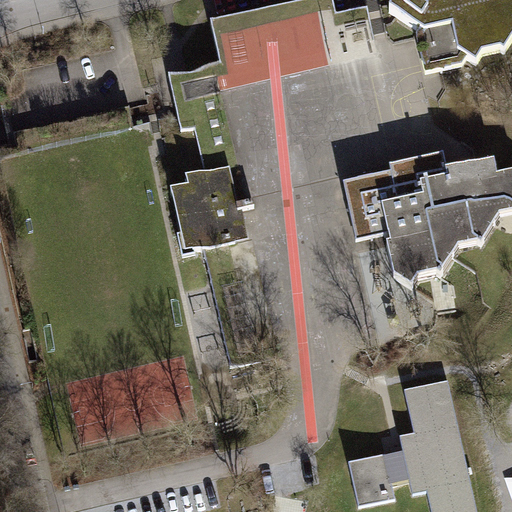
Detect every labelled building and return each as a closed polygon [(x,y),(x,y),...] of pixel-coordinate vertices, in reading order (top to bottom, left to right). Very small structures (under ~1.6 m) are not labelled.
[(511,0),(398,0),(390,14),(420,32),(418,37),(426,77),(463,69),(468,61),(478,67),(484,57),(501,54),(505,56),(511,45),(511,0)] [(393,174),(343,186),(356,244),(389,237),(391,245),(387,246),(394,279),(412,291),(418,281),(437,277),(441,279),(459,249),(478,245),(481,248),(501,217),(511,214),(511,173),(497,177),(495,163),(448,172),(443,156),(391,168),(393,174)] [(230,168),(186,178),(188,188),(171,191),(182,237),(190,236),(194,254),(235,244),(228,210),(237,208),(238,213),(254,209),(253,202),(239,206),(230,168)] [(476,511),(449,383),(404,393),(413,436),(400,439),(413,498),(428,495),(431,511),(476,511)] [(387,457),(350,465),(359,510),(396,502),(387,457)]
